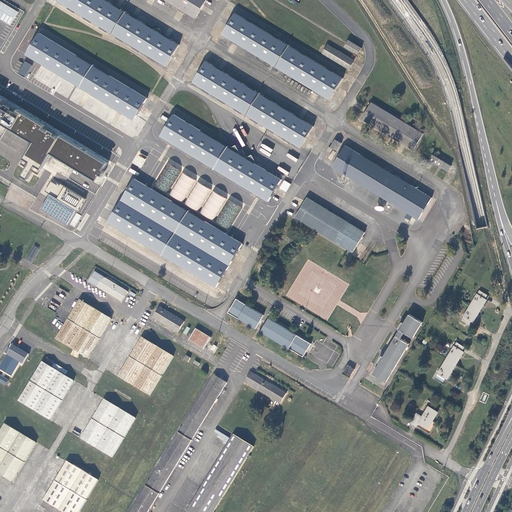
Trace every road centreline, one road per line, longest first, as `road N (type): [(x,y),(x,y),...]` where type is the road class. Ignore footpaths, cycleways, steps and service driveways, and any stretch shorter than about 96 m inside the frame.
road 1 (unknown): [(305,171),(40,1)]
road 2 (trunk): [(444,0),(495,192)]
road 3 (track): [(358,0),(452,147)]
